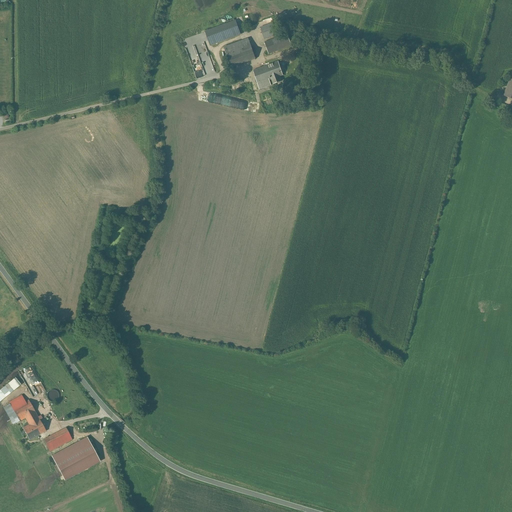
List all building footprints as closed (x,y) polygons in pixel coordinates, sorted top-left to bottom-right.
[(235,21),(206,32),(210,45),(240,34),(235,21)] [(274,23),(260,28),(264,39),(279,34),(274,23)] [(273,39),(264,42),(269,54),(291,46),(287,34),(284,35),(280,37),(276,38),(273,39)] [(248,39),(224,48),(231,67),(255,58),(248,39)] [(278,61),(266,66),(271,80),(271,79),(273,84),(281,81),(279,77),(283,75),(278,61)] [(271,80),(266,66),(253,71),(259,89),(271,85),(269,80),(271,80)] [(257,103),(202,94),(201,101),(234,106),(244,108),(244,110),(255,112),(257,103)] [(32,382),(39,397),(46,394),(32,366),(20,372),(26,385),(32,382)] [(15,379),(0,391),(0,400),(1,402),(21,385),(15,379)] [(13,425),(20,421),(13,409),(25,402),(22,396),(10,403),(11,405),(4,408),(13,425)] [(25,402),(13,409),(20,421),(25,418),(29,425),(36,436),(46,431),(28,400),(25,402)] [(36,436),(29,425),(23,428),(29,440),(36,436)] [(66,428),(44,440),(50,451),(72,440),(66,428)] [(87,437),(51,456),(65,480),(100,461),(87,437)]
